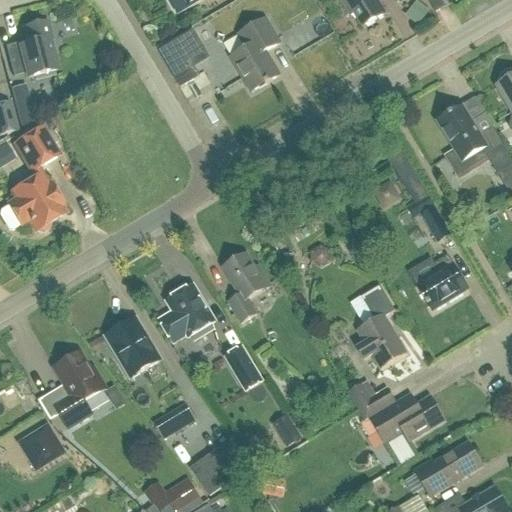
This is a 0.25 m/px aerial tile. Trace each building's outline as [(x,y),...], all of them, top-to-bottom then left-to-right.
[(168,0),(179,16),(205,0),(168,0)] [(339,0),(351,19),(355,17),(363,30),(386,17),(376,0),(339,0)] [(428,0),(437,15),(450,8),(445,0),(428,0)] [(67,36),(82,33),(78,18),(64,21),(67,36)] [(266,89),(270,86),(269,85),(280,79),(265,55),(280,46),(265,22),(240,38),(248,51),(232,61),(252,95),(266,88),(266,89)] [(28,81),(57,73),(49,43),(51,43),(47,25),(24,31),(28,43),(5,49),(13,79),(27,76),(28,81)] [(193,34),(159,54),(181,91),(201,79),(194,68),(208,60),(193,34)] [(499,89),(498,90),(511,113),(511,125),(511,129),(511,130),(511,72),(510,73),(508,73),(506,74),(505,75),(503,76),(503,77),(501,79),(501,80),(500,82),(499,84),(499,86),(499,89)] [(0,138),(18,134),(10,104),(0,107),(0,138)] [(456,152),(445,159),(452,171),(484,153),(511,198),(511,197),(511,160),(494,130),(480,138),(463,110),(451,118),(449,114),(439,120),(441,124),(439,125),(456,152)] [(42,177),(38,171),(59,158),(43,131),(14,148),(35,182),(12,195),(16,202),(8,207),(9,209),(0,214),(0,218),(10,234),(21,228),(21,229),(29,224),(35,235),(37,234),(42,235),(48,232),(49,226),(66,216),(62,210),(63,209),(50,186),(48,187),(42,177)] [(415,162),(402,169),(420,204),(434,197),(415,162)] [(438,245),(451,237),(435,210),(422,218),(438,245)] [(511,242),(503,248),(511,263),(511,264),(509,266),(511,270),(511,242)] [(255,271),(247,257),(224,271),(241,298),(229,305),(242,327),(258,318),(249,303),(271,289),(259,269),(255,271)] [(433,313),(468,292),(449,260),(436,267),(440,274),(418,288),(433,313)] [(365,362),(373,357),(382,371),(407,355),(385,320),(396,313),(380,288),(362,300),(376,324),(359,334),(367,347),(359,352),(365,362)] [(189,341),(215,325),(194,289),(168,304),(174,315),(160,324),(174,346),(188,338),(189,341)] [(137,322),(106,340),(131,381),(162,363),(137,322)] [(247,395),(263,385),(242,349),(226,359),(247,395)] [(92,373),(81,356),(55,372),(73,401),(56,411),(69,431),(92,417),(85,405),(107,392),(94,371),(92,373)] [(349,395),(366,424),(371,421),(396,406),(388,391),(371,401),(363,387),(349,395)] [(371,421),(383,442),(386,447),(405,436),(410,444),(444,424),(430,400),(399,418),(393,408),(397,406),(396,406),(371,421)] [(173,417),(181,431),(195,422),(187,409),(173,417)] [(294,415),(277,427),(296,452),(312,440),(294,415)] [(65,456),(49,429),(21,446),(38,473),(65,456)] [(253,471),(234,444),(193,473),(213,499),(253,471)] [(414,473),(431,500),(482,469),(468,445),(434,466),(432,462),(414,473)] [(155,511),(166,511),(175,507),(160,486),(145,496),(155,511)] [(507,511),(494,491),(463,509),(457,499),(440,509),(434,511),(507,511)]
